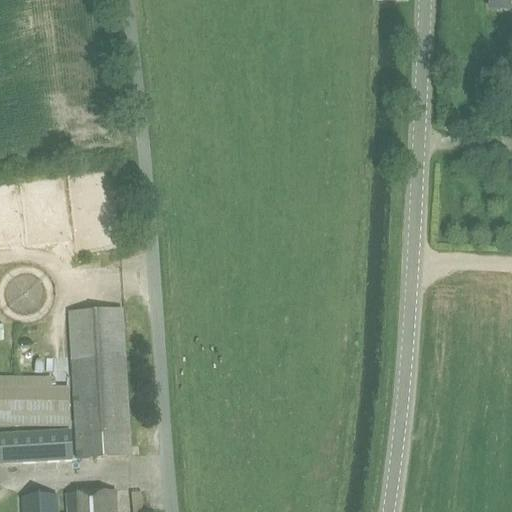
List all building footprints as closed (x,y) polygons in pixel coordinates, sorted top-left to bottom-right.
[(511,0),(489,0),(489,8),(511,9),(511,0)] [(66,307),(54,307),(56,354),(68,353),(66,307)] [(67,313),(75,461),(132,457),(124,310),(67,313)] [(0,428),(69,429),(70,378),(0,377),(0,428)] [(69,433),(0,436),(0,463),(70,460),(69,433)] [(115,511),(114,494),(67,497),(67,511),(115,511)] [(132,494),(133,511),(143,511),(142,494),(132,494)] [(59,511),(58,496),(22,498),(22,511),(59,511)]
